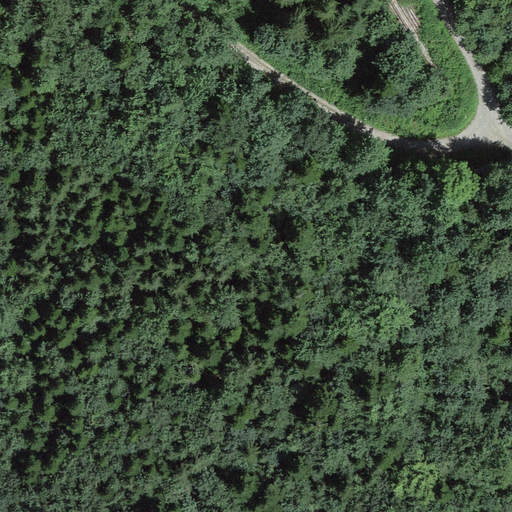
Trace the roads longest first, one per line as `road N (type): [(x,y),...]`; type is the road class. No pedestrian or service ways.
road 1 (track): [(166,0),(330,110),(386,136),(441,147),(504,128)]
road 2 (track): [(511,135),(442,0)]
